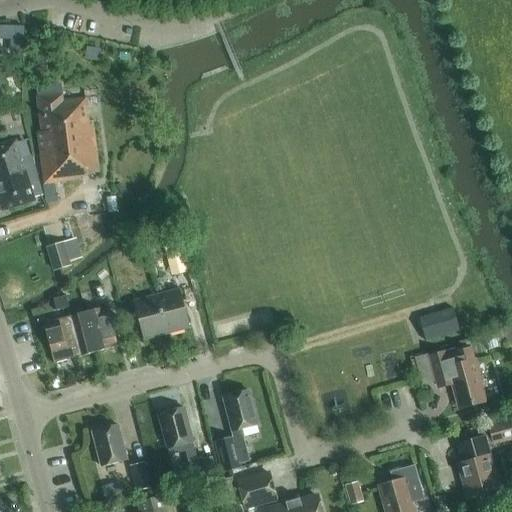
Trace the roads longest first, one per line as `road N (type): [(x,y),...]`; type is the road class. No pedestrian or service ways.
road 1 (residential): [(22,413),(259,352),(275,366),(302,453),(315,459),(395,437),(400,420)]
road 2 (unclassified): [(34,1),(177,18),(250,0)]
